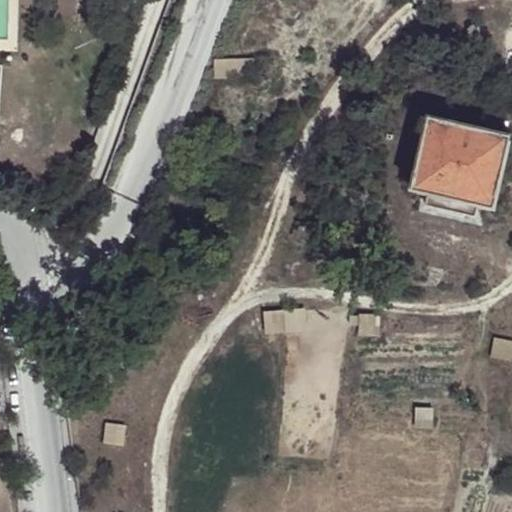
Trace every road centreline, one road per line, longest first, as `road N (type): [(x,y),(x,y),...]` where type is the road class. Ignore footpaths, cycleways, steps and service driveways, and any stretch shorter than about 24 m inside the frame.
road 1 (unclassified): [(39,331),(105,288),(209,0)]
road 2 (residential): [(56,511),(39,331)]
